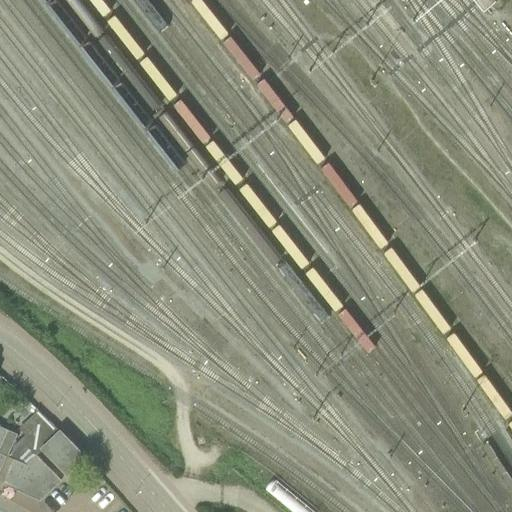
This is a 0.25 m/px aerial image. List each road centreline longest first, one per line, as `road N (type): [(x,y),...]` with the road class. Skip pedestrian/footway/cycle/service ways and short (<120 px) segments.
road 1 (track): [(0,252),(178,378),(194,478)]
road 2 (unclassified): [(168,511),(55,388),(0,347)]
